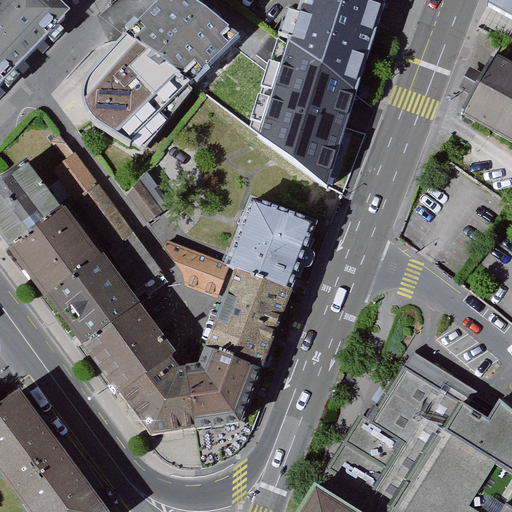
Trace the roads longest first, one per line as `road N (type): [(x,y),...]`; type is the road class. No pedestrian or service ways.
road 1 (primary): [(455,0),(363,241)]
road 2 (primary): [(363,241),(286,437)]
road 3 (secondary): [(286,437),(240,487),(202,495),(117,468)]
road 4 (secondary): [(0,313),(117,468)]
road 5 (residential): [(511,355),(363,241)]
road 6 (residential): [(110,0),(0,122)]
